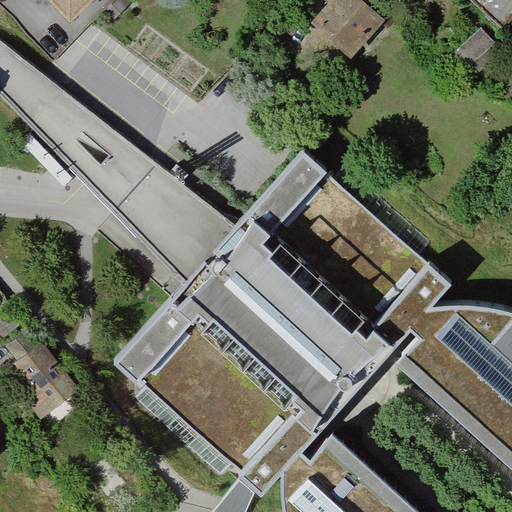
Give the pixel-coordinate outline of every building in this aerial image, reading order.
[(45,0),(62,17),(79,0),(45,0)] [(389,22),(365,0),(333,0),(313,23),(354,60),(389,22)] [(511,315),(482,310),(445,314),(468,290),(306,156),(240,229),(144,153),(0,39),(0,94),(100,203),(178,292),(115,365),(238,478),(253,492),(261,499),(283,476),(281,511),(421,511),(332,436),(398,365),(511,464),(511,315)] [(30,332),(9,348),(21,362),(15,366),(27,383),(17,391),(42,422),(82,389),(45,342),(40,345),(30,332)] [(244,511),(253,492),(238,478),(212,511),(244,511)]
